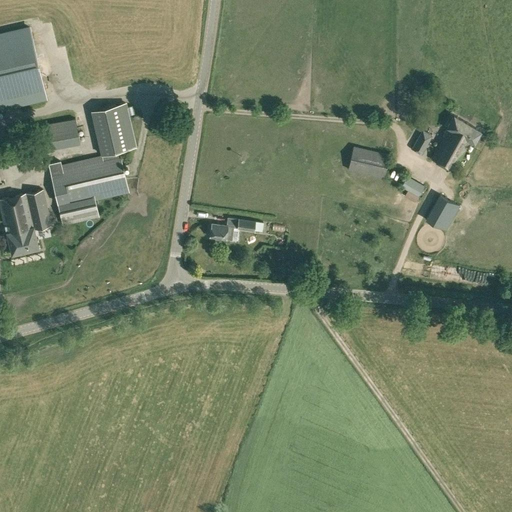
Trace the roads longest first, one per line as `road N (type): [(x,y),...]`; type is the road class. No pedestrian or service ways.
road 1 (tertiary): [(173,290),(307,290),(511,310)]
road 2 (tertiary): [(173,290),(212,0)]
road 3 (track): [(461,511),(307,290)]
road 4 (tertiary): [(0,336),(173,290)]
